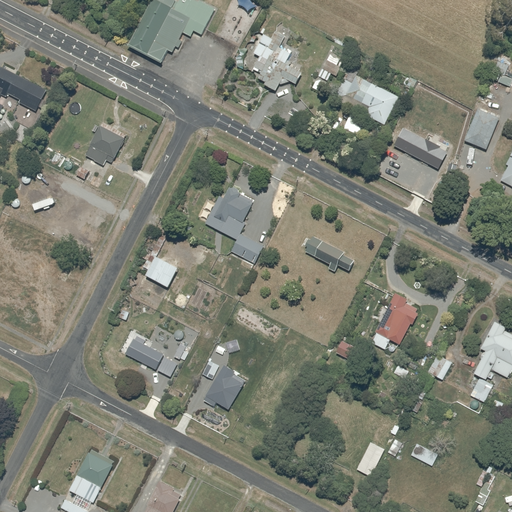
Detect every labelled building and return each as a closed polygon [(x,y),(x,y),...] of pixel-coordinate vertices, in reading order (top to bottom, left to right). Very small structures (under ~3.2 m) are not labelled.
[(184,0),(180,8),(165,0),(157,0),(134,45),(171,64),(203,3),(198,0),(184,0)] [(289,82),(296,85),(302,72),(292,68),(296,60),(289,57),(292,51),(283,47),(288,36),(275,31),(272,37),(263,33),(254,54),(261,57),(258,63),(255,62),(252,69),(262,73),(259,81),(265,84),(264,87),(276,92),(279,85),(289,82)] [(345,60),(330,53),(319,76),(327,80),(331,72),(337,76),(345,60)] [(510,65),(499,60),(492,79),(510,86),(511,80),(511,77),(506,75),(510,65)] [(0,95),(0,96),(0,109),(5,98),(7,94),(20,100),(19,103),(37,111),(39,107),(42,109),(45,102),(42,101),(47,88),(1,67),(0,70),(0,95)] [(399,97),(355,75),(353,78),(347,75),(340,90),(371,106),(367,115),(385,124),(399,97)] [(499,119),(478,109),(473,121),(464,140),(485,149),(499,119)] [(364,123),(351,116),(345,127),(358,134),(364,123)] [(127,135),(102,123),(86,156),(92,159),(90,163),(97,167),(98,164),(104,166),(107,160),(112,162),(116,155),(118,155),(127,135)] [(22,126),(15,130),(19,138),(26,135),(22,126)] [(511,153),(506,165),(509,166),(501,181),(511,186),(511,153)] [(64,183),(52,176),(43,191),(56,198),(64,183)] [(266,246),(240,233),(245,223),(243,222),(253,203),(238,195),(239,193),(230,188),(224,198),(220,196),(206,224),(237,239),(231,251),(243,258),(238,267),(252,274),(259,260),(266,246)] [(346,252),(316,235),(314,239),(308,236),(305,242),(310,245),(307,250),(317,256),(318,254),(333,262),(330,267),(338,271),(340,267),(349,272),(355,261),(345,255),(346,252)] [(177,269),(155,258),(152,264),(147,261),(144,267),(150,270),(146,276),(168,288),(177,269)] [(187,293),(181,290),(174,304),(180,307),(187,293)] [(396,294),(375,332),(377,333),(375,336),(389,344),(391,340),(400,345),(419,311),(405,303),(407,300),(396,294)] [(486,380),(488,377),(492,379),(496,371),(510,378),(511,373),(511,330),(511,333),(505,330),(507,327),(495,321),(481,349),(485,351),(473,374),(480,377),(478,383),(475,381),(472,386),(476,387),(471,396),(484,403),(494,384),(486,380)] [(361,350),(342,340),(335,352),(354,362),(361,350)] [(432,367),(437,369),(434,375),(443,380),(452,363),(442,358),(441,361),(436,359),(432,367)] [(398,364),(393,373),(408,380),(412,371),(398,364)] [(496,397),(493,404),(502,408),(505,401),(496,397)] [(386,448),(371,441),(358,469),(373,476),(386,448)] [(115,461),(90,449),(70,491),(95,503),(115,461)] [(425,453),(421,459),(432,466),(436,460),(425,453)] [(484,469),(476,483),(484,487),(475,501),(483,506),(493,490),(489,488),(497,475),(491,472),(492,469),(489,467),(486,471),(484,469)] [(172,511),(180,496),(176,493),(178,488),(162,481),(160,486),(157,484),(143,511),(172,511)] [(87,511),(89,510),(65,499),(61,507),(71,511),(87,511)]
